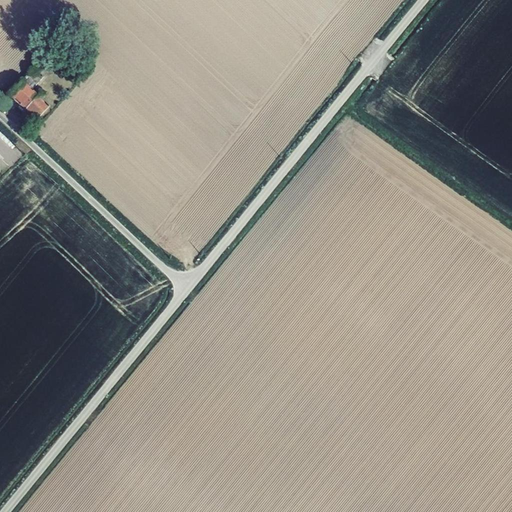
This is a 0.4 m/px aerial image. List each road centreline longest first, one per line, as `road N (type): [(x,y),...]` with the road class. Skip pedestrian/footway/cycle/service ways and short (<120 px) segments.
road 1 (unclassified): [(187,287),(422,0)]
road 2 (unclassified): [(4,511),(187,287)]
road 3 (residential): [(0,114),(187,287)]
